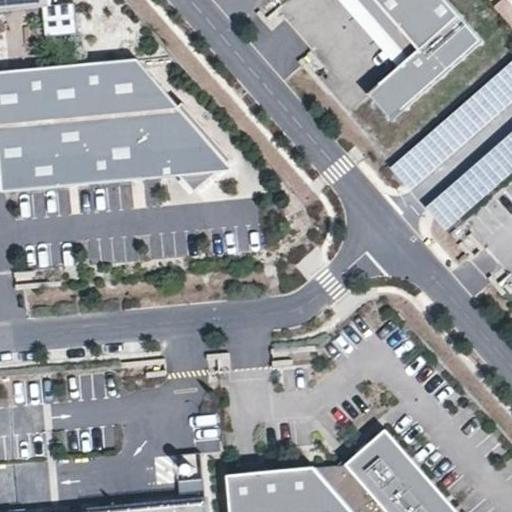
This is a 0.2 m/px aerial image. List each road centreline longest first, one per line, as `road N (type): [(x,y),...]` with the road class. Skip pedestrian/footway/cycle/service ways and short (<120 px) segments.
road 1 (residential): [(389,227),(296,308),(0,336)]
road 2 (residential): [(389,227),(189,0)]
road 3 (residential): [(511,369),(389,227)]
road 4 (unknown): [(28,266),(188,236)]
